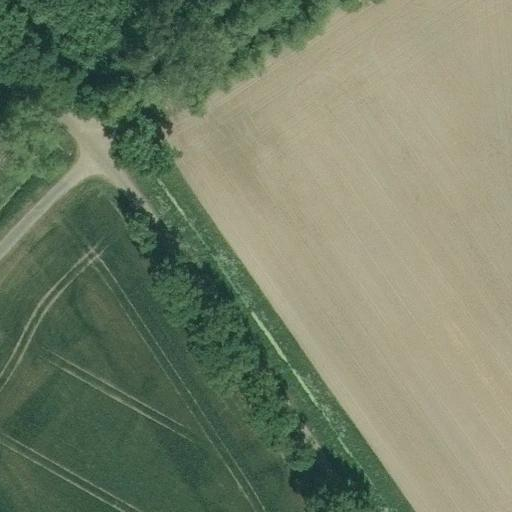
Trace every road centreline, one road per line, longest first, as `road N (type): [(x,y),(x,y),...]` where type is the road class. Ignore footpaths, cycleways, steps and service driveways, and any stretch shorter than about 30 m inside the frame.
road 1 (residential): [(349,511),(99,152)]
road 2 (residential): [(99,152),(0,248)]
road 3 (residential): [(99,152),(0,68)]
